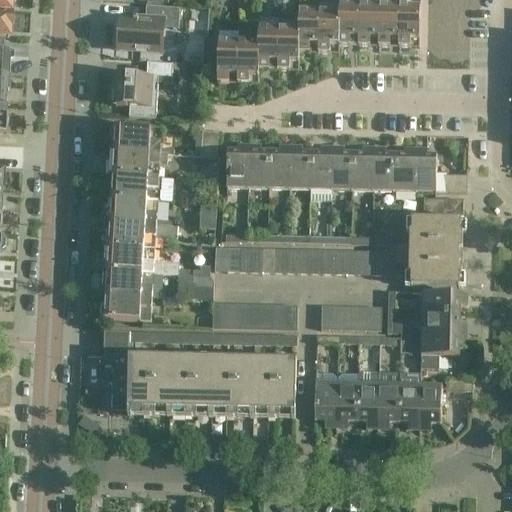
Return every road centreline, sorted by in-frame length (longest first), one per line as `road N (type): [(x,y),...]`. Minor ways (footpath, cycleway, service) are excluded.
road 1 (residential): [(42,469),(66,0)]
road 2 (residential): [(42,469),(428,477),(464,462)]
road 3 (residential): [(208,127),(236,125),(314,95),(498,100)]
